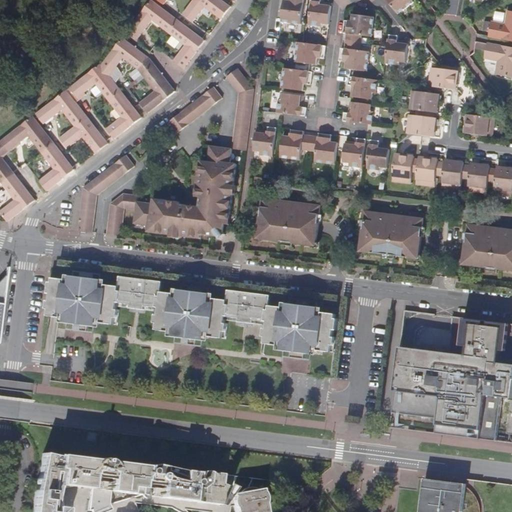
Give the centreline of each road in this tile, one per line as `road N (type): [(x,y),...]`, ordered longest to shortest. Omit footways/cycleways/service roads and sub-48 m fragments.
road 1 (residential): [(26,245),(368,288)]
road 2 (residential): [(26,245),(32,221),(196,93)]
road 3 (residential): [(0,436),(26,245)]
road 4 (residential): [(368,288),(511,306)]
road 5 (residential): [(340,0),(321,128)]
road 6 (residential): [(196,93),(243,56),(271,0)]
